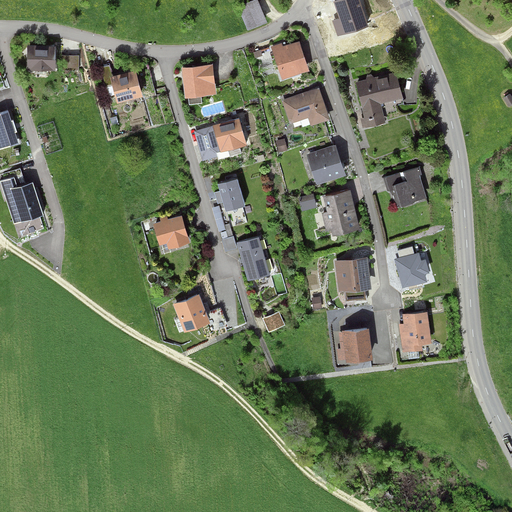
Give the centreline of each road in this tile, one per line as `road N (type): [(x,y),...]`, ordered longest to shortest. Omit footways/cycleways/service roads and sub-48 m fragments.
road 1 (track): [(371,511),(314,477),(228,387),(127,330),(0,233)]
road 2 (tertiary): [(403,0),(456,138),(478,358),(511,440)]
road 3 (residential): [(304,8),(371,203),(387,302)]
road 4 (residential): [(52,247),(62,221),(0,30)]
road 5 (residential): [(225,266),(163,54)]
road 6 (residential): [(0,25),(163,54)]
road 7 (residential): [(163,54),(242,44),(304,8)]
